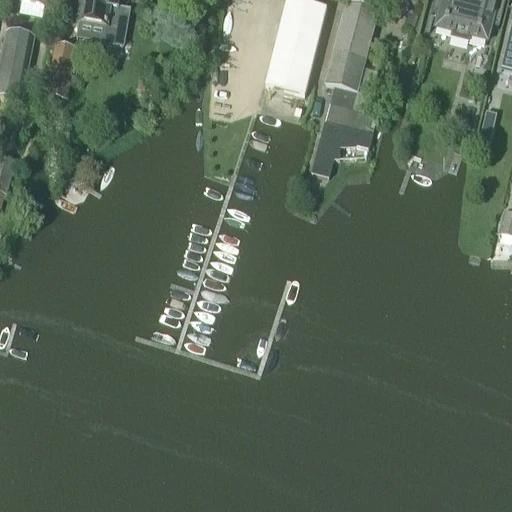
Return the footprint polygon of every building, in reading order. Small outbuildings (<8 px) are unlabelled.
[(21,0),(20,8),(43,12),(45,0),(21,0)] [(83,0),(79,27),(107,32),(110,13),(118,14),(120,0),(83,0)] [(434,0),(430,17),(439,19),(435,32),(452,36),(451,42),(468,47),(469,41),(486,45),(490,29),(498,31),(504,5),(497,3),(497,0),(434,0)] [(304,102),(326,15),(287,5),(265,92),(304,102)] [(366,119),(376,76),(363,73),(378,16),(346,8),(325,90),(334,93),(329,110),(366,119)] [(511,27),(500,74),(511,77),(511,27)] [(0,103),(22,108),(34,43),(5,38),(0,64),(0,103)] [(68,101),(76,53),(56,50),(48,98),(68,101)] [(368,154),(377,122),(366,119),(329,110),(311,179),(328,183),(336,152),(356,151),(368,154)] [(477,147),(488,150),(496,119),(485,117),(477,147)] [(7,200),(16,166),(0,161),(0,213),(4,199),(7,200)] [(511,216),(505,215),(499,238),(511,241),(511,216)]
